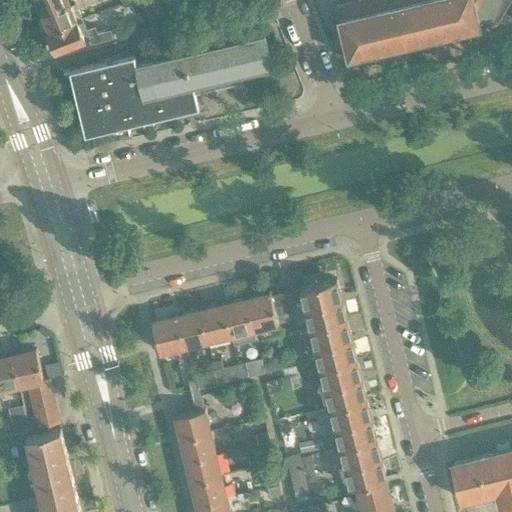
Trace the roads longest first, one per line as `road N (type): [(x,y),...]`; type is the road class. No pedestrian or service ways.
road 1 (residential): [(336,118),(46,186)]
road 2 (residential): [(76,290),(361,219)]
road 3 (secondary): [(131,511),(76,290)]
road 4 (residential): [(361,219),(418,432)]
road 5 (residential): [(511,78),(336,118)]
road 6 (residential): [(361,219),(500,186)]
road 7 (secondary): [(46,186),(0,67)]
road 8 (residential): [(289,0),(336,118)]
